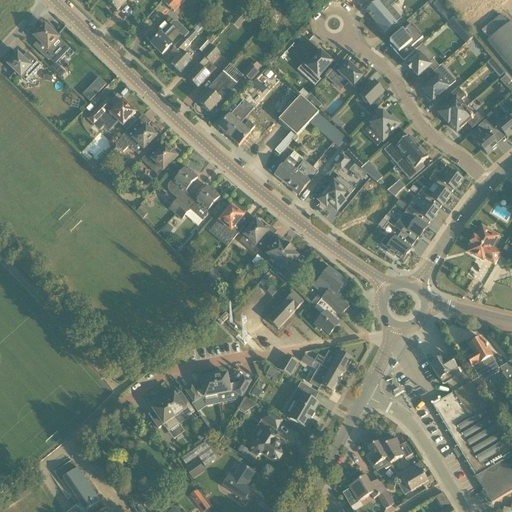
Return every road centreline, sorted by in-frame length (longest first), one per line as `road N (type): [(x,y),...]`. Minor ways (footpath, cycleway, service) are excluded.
road 1 (tertiary): [(385,291),(250,186),(51,0)]
road 2 (unclassified): [(105,416),(166,373),(389,339)]
road 3 (residential): [(358,42),(395,80),(426,131),(489,181)]
road 4 (residential): [(411,286),(489,181)]
road 5 (tertiary): [(306,511),(363,396)]
road 6 (residential): [(447,483),(415,430),(363,396)]
